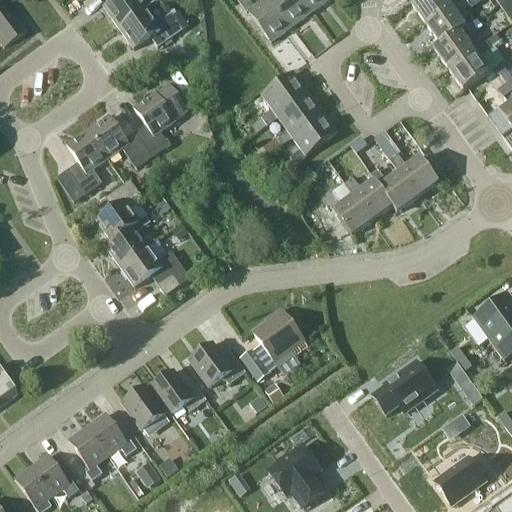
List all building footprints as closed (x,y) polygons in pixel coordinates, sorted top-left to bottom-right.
[(0,0),(0,21),(10,14),(0,0)] [(116,0),(103,10),(118,31),(146,11),(160,2),(158,0),(116,0)] [(234,0),(238,6),(247,17),(249,15),(272,46),(291,31),(268,0),(266,2),(254,11),(246,0),(234,0)] [(264,0),(266,2),(268,0),(291,31),(311,17),(298,0),(264,0)] [(298,0),(311,17),(331,2),(329,0),(298,0)] [(451,8),(450,8),(445,0),(418,0),(411,5),(425,26),(451,8)] [(463,0),(461,0),(450,8),(451,8),(425,26),(440,46),(441,48),(466,29),(456,16),(469,7),(463,0)] [(511,0),(494,0),(501,9),(511,1),(511,0)] [(507,19),(511,15),(511,1),(501,9),(507,19)] [(146,11),(118,31),(133,52),(150,40),(157,51),(188,29),(178,14),(172,18),(170,16),(157,26),(146,11)] [(10,14),(0,21),(0,46),(3,51),(26,35),(10,14)] [(474,54),(473,53),(464,41),(482,28),(477,21),(466,29),(441,48),(440,46),(433,51),(448,72),(474,54)] [(498,35),(486,44),(492,52),(504,44),(498,35)] [(486,44),(473,53),(474,54),(448,72),(463,93),(489,75),(479,61),(492,52),(486,44)] [(276,118),(307,96),(293,76),(261,98),(272,113),(250,128),(256,136),(278,121),(276,118)] [(497,76),(490,82),(496,91),(504,86),(497,76)] [(135,136),(152,160),(169,148),(160,136),(188,115),(168,87),(134,112),(145,129),(135,136)] [(511,94),(506,87),(497,93),(509,109),(499,115),(497,112),(488,118),(502,138),(510,131),(511,133),(511,94)] [(290,138),(322,116),(307,96),(276,118),(278,121),(286,133),(275,141),(281,149),(292,141),(290,138)] [(336,136),(322,116),(290,138),(292,141),(301,153),(290,160),(295,168),(307,160),(305,158),(336,136)] [(152,160),(135,136),(125,143),(109,119),(87,134),(107,163),(121,152),(135,172),(152,160)] [(388,157),(400,148),(387,132),(376,140),(388,157)] [(107,163),(87,134),(66,149),(78,166),(68,173),(85,198),(101,186),(92,173),(107,163)] [(269,146),(263,150),(268,157),(274,153),(269,146)] [(399,175),(419,201),(439,185),(420,160),(407,170),(398,158),(390,164),(399,175)] [(399,175),(389,183),(380,172),(371,178),(375,183),(394,208),(393,208),(399,216),(419,201),(399,175)] [(373,223),(393,208),(394,208),(375,183),(362,194),(352,181),(345,187),(354,199),(373,223)] [(94,223),(110,244),(146,219),(147,218),(137,204),(142,200),(129,184),(105,201),(112,211),(94,223)] [(373,223),(354,199),(345,187),(344,186),(332,195),(323,201),(341,225),(352,239),(371,225),(373,223)] [(166,206),(158,212),(162,217),(170,211),(166,206)] [(118,270),(147,249),(137,234),(150,225),(146,219),(110,244),(103,249),(118,270)] [(181,228),(173,234),(179,242),(187,236),(181,228)] [(147,249),(118,270),(133,292),(151,279),(165,299),(190,282),(171,255),(158,264),(147,249)] [(488,341),(511,323),(511,302),(507,295),(472,320),(488,341)] [(281,313),(251,335),(261,348),(275,367),(291,356),(305,345),(281,313)] [(511,323),(488,341),(504,364),(511,358),(511,323)] [(221,360),(211,347),(190,362),(210,390),(223,381),(228,388),(245,376),(229,354),(221,360)] [(255,351),(254,353),(270,374),(277,370),(275,367),(261,348),(255,351)] [(457,364),(465,359),(458,349),(450,355),(457,364)] [(253,351),(239,362),(257,386),(271,375),(270,374),(254,353),(253,351)] [(465,359),(457,364),(464,374),(472,368),(465,359)] [(386,391),(372,400),(386,420),(399,410),(404,417),(437,394),(416,365),(384,388),(386,391)] [(172,374),(146,393),(155,405),(159,402),(168,414),(171,418),(184,408),(190,415),(206,403),(190,381),(181,387),(172,374)] [(0,407),(4,408),(17,399),(0,376),(0,407)] [(273,387),(264,393),(273,406),(282,400),(273,387)] [(155,405),(146,393),(144,390),(122,405),(140,430),(132,436),(138,445),(148,438),(143,432),(168,414),(159,402),(155,405)] [(267,410),(260,400),(250,407),(257,417),(267,410)] [(504,429),(511,423),(505,413),(497,419),(504,429)] [(87,431),(108,460),(120,451),(126,459),(136,452),(130,444),(126,446),(106,417),(87,431)] [(108,460),(87,431),(68,444),(89,473),(86,475),(92,484),(102,477),(96,468),(108,460)] [(324,496),(312,479),(320,474),(303,450),(268,475),(285,499),(291,494),(303,511),(324,496)] [(31,471),(52,499),(62,492),(68,501),(79,493),(72,485),(69,487),(48,459),(31,471)] [(179,472),(170,460),(159,468),(167,480),(179,472)] [(468,461),(434,485),(451,509),(485,484),(468,461)] [(136,475),(148,492),(160,483),(149,467),(136,475)] [(52,499),(31,471),(14,483),(35,511),(46,511),(51,509),(47,503),(52,499)] [(511,511),(511,499),(496,511),(511,511)]
